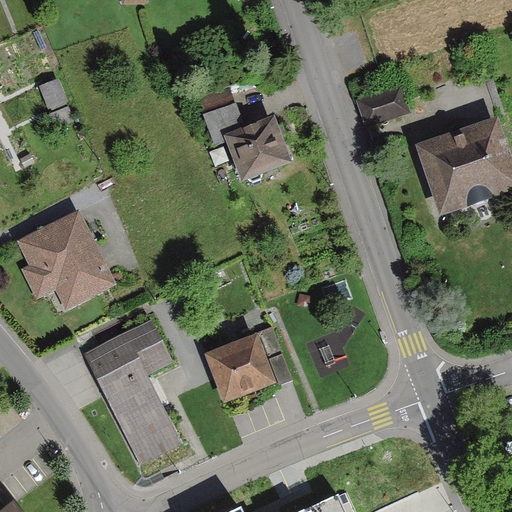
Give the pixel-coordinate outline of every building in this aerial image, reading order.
[(40,89),(48,111),(51,110),(53,115),(45,118),(51,133),(76,123),(60,81),(40,89)] [(227,143),(240,181),(294,162),(283,133),(276,114),(245,125),(231,85),(196,97),(214,148),(227,143)] [(357,102),(367,131),(412,117),(402,87),(357,102)] [(417,151),(441,223),(511,199),(511,162),(499,124),(417,151)] [(33,164),(29,156),(19,161),(23,170),(33,164)] [(66,312),(116,288),(79,214),(18,244),(30,268),(22,272),(37,303),(57,293),(66,312)] [(152,322),(84,356),(140,468),(182,447),(148,379),(174,366),(152,322)] [(294,382),(273,329),(260,334),(280,387),(294,382)] [(205,359),(224,409),(277,389),(258,339),(205,359)] [(511,430),(502,403),(475,413),(485,440),(511,430)]
